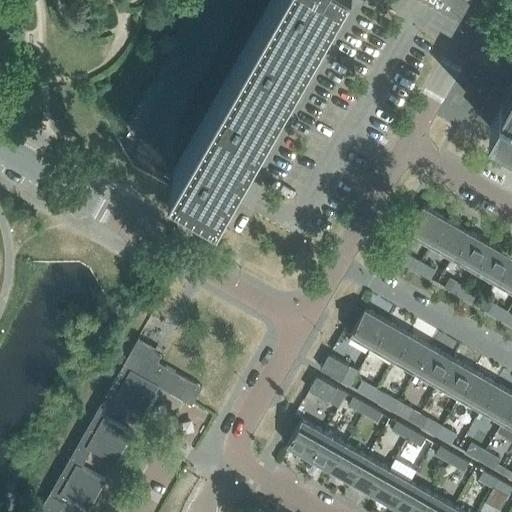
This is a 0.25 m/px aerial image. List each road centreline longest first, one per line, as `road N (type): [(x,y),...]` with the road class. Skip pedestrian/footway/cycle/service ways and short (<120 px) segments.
road 1 (residential): [(301,325),(0,155)]
road 2 (residential): [(321,511),(238,459),(239,429),(301,325)]
road 3 (residential): [(511,367),(335,266)]
road 4 (residential): [(409,145),(491,0)]
road 5 (residential): [(335,266),(409,145)]
road 6 (residential): [(511,207),(409,145)]
